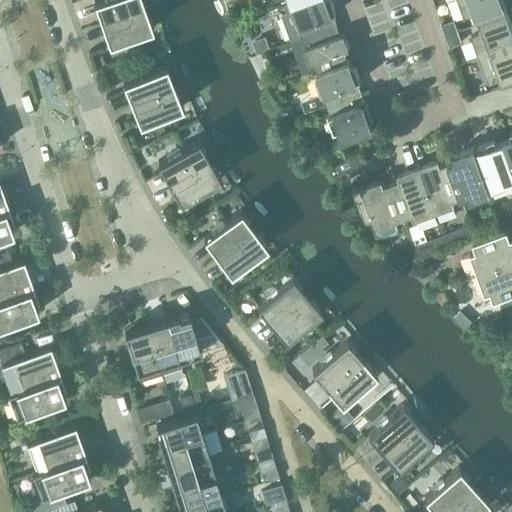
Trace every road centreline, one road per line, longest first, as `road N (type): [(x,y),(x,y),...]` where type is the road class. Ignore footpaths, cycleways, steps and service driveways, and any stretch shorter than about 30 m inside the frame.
road 1 (residential): [(171,261),(120,184),(58,0)]
road 2 (residential): [(76,294),(0,50)]
road 3 (residential): [(76,294),(143,511)]
road 4 (residential): [(391,511),(258,360)]
road 5 (residential): [(258,360),(305,511)]
road 6 (residential): [(258,360),(171,261)]
